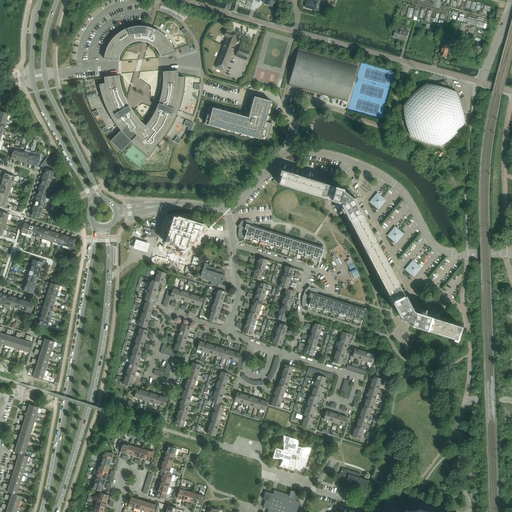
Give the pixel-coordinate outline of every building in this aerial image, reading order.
[(314,10),(317,1),(314,0),(307,0),(305,7),(305,8),(314,10)] [(324,12),(326,3),(317,1),(314,10),(324,12)] [(405,40),(408,31),(404,30),(405,27),(398,25),(394,37),(397,38),(405,40)] [(104,57),(104,59),(119,60),(119,58),(120,56),(120,54),(121,52),(122,51),(123,49),(125,47),(126,46),(128,45),(130,44),(132,43),(134,42),(136,41),(138,41),(140,41),(142,41),(144,41),(146,42),(148,43),(150,44),(152,45),(154,46),(155,48),(156,49),(158,51),(159,53),(160,55),(160,57),(175,53),(174,50),(173,47),(171,44),(170,42),(168,39),(166,37),(164,35),(161,33),(159,31),(156,30),(153,29),(151,28),(148,27),(145,26),(143,26),(140,26),(137,26),(135,26),(132,27),(130,28),(127,28),(125,29),(122,31),(120,32),(118,34),(116,35),(114,37),(113,38),(111,40),(110,41),(109,43),(108,44),(108,45),(107,46),(107,47),(106,49),(106,51),(105,53),(105,55),(104,57)] [(225,71),(232,52),(238,36),(226,31),(224,36),(227,37),(215,67),(225,71)] [(190,35),(189,32),(184,35),(187,41),(192,37),(190,35)] [(446,57),(450,44),(454,45),(456,41),(445,38),(444,41),(440,56),(446,57)] [(246,60),(249,53),(250,50),(240,46),(236,56),(246,60)] [(353,82),(358,65),(352,63),(299,48),(288,86),(347,102),(352,85),(351,85),(352,82),(353,82)] [(105,83),(99,84),(100,88),(101,92),(102,95),(103,99),(104,103),(106,107),(108,111),(110,115),(113,119),(115,123),(118,127),(121,130),(111,141),(113,143),(115,145),(117,147),(119,149),(121,151),(132,141),(148,155),(152,150),(156,146),(160,141),(163,137),(167,132),(170,127),(173,121),(175,116),(177,112),(179,108),(180,103),(181,99),(182,95),(183,90),(183,86),(184,82),(184,77),(178,77),(178,76),(178,74),(178,73),(178,72),(178,71),(163,72),(163,76),(163,80),(163,84),(162,88),(161,93),(160,97),(159,101),(158,104),(156,108),(154,112),(152,115),(150,119),(148,122),(145,125),(142,123),(140,120),(137,117),(135,114),(132,111),(130,108),(128,104),(126,101),(124,97),(123,93),(121,89),(120,84),(120,80),(119,75),(104,77),(104,78),(104,80),(104,81),(105,82),(105,83)] [(465,122),(458,94),(456,92),(448,90),(445,81),(445,82),(430,85),(428,85),(427,84),(426,84),(423,86),(421,88),(419,90),(417,92),(414,94),(412,97),(410,99),(408,101),(406,103),(404,106),(403,107),(405,107),(405,108),(412,136),(413,137),(423,140),(423,141),(424,141),(424,140),(435,143),(435,144),(436,144),(437,144),(442,145),(443,145),(448,140),(460,137),(458,130),(464,124),(465,122)] [(89,99),(97,97),(96,91),(88,94),(88,93),(86,94),(88,100),(89,99)] [(209,107),(204,124),(268,141),(272,124),(266,122),(271,102),(271,101),(254,96),(254,97),(253,99),(250,109),(249,115),(248,117),(245,116),(240,115),(209,107)] [(0,117),(7,119),(9,114),(0,110),(0,117)] [(186,120),(184,125),(188,127),(189,128),(187,130),(190,131),(194,124),(191,123),(186,120)] [(14,146),(11,158),(14,159),(16,160),(19,151),(20,148),(15,147),(15,146),(14,146)] [(21,162),(24,152),(19,151),(16,160),(21,162)] [(27,163),(30,154),(24,152),(21,162),(27,163)] [(32,165),(35,156),(30,154),(27,163),(32,165)] [(37,166),(40,157),(35,156),(32,165),(37,166)] [(52,177),(54,172),(45,169),(43,174),(52,177)] [(0,171),(0,206),(5,208),(15,176),(2,172),(0,171)] [(353,198),(351,192),(348,190),(342,189),(342,190),(282,171),(278,184),(326,199),(338,202),(341,204),(366,254),(378,247),(367,226),(359,212),(360,212),(352,198),(353,198)] [(49,188),(51,182),(42,180),(40,185),(49,188)] [(41,213),(43,208),(34,205),(32,210),(41,213)] [(30,216),(40,219),(41,213),(32,210),(31,213),(30,213),(27,212),(27,214),(30,216)] [(0,234),(2,235),(3,235),(6,236),(7,231),(4,230),(9,214),(0,211),(0,234)] [(175,218),(167,242),(187,248),(189,242),(194,243),(195,241),(197,241),(202,225),(185,220),(179,218),(179,220),(175,218)] [(245,220),(243,221),(242,220),(238,227),(239,227),(247,230),(246,232),(245,235),(245,237),(320,260),(323,249),(323,248),(322,247),(320,246),(319,246),(318,245),(316,244),(316,246),(300,241),(253,226),(253,224),(252,222),(250,220),(248,220),(245,220)] [(26,234),(29,225),(24,223),(21,232),(26,234)] [(32,236),(35,226),(29,225),(26,234),(32,236)] [(37,237),(40,228),(35,226),(32,236),(37,237)] [(42,239),(45,229),(40,228),(37,237),(42,239)] [(52,242),(55,233),(50,231),(47,240),(52,242)] [(63,245),(66,236),(60,234),(57,244),(63,245)] [(68,247),(71,237),(66,236),(63,245),(68,247)] [(73,249),(76,239),(71,237),(68,247),(73,249)] [(396,282),(378,247),(366,254),(399,316),(401,315),(410,322),(410,323),(410,324),(410,325),(410,323),(455,337),(455,338),(455,339),(459,326),(416,312),(417,308),(413,305),(410,308),(403,295),(396,282)] [(41,268),(42,262),(43,262),(33,259),(31,265),(41,268)] [(224,272),(224,271),(223,270),(222,269),(221,269),(220,269),(219,269),(218,269),(209,266),(210,264),(205,263),(204,266),(203,268),(200,277),(211,280),(210,285),(227,290),(227,288),(227,286),(222,284),(224,275),(225,274),(225,273),(224,272)] [(266,271),(268,266),(267,266),(266,265),(257,263),(256,268),(264,270),(266,271)] [(39,273),(41,268),(31,265),(30,270),(39,273)] [(38,278),(39,273),(30,270),(28,275),(38,278)] [(36,283),(38,278),(28,275),(27,280),(36,283)] [(282,276),(281,276),(279,281),(281,281),(289,284),(291,279),(282,276)] [(34,288),(36,283),(27,280),(25,285),(34,288)] [(58,291),(60,286),(51,283),(49,288),(58,291)] [(33,294),(34,288),(25,285),(23,291),(33,294)] [(317,290),(316,289),(315,288),(314,288),(313,288),(312,288),(311,288),(310,285),(304,291),(305,291),(304,292),(312,295),(311,298),(310,300),(309,303),(309,305),(361,322),(365,309),(322,296),(318,295),(318,293),(318,292),(317,291),(317,290)] [(265,295),(266,290),(258,287),(256,292),(265,295)] [(57,296),(58,291),(49,288),(47,293),(57,296)] [(162,305),(167,307),(172,290),(167,289),(162,305)] [(10,306),(13,297),(8,295),(5,305),(10,306)] [(15,308),(18,299),(13,297),(10,306),(15,308)] [(54,306),(55,301),(46,298),(44,304),(54,306)] [(20,310),(23,300),(18,299),(15,308),(20,310)] [(26,311),(28,302),(23,300),(20,310),(26,311)] [(31,313),(34,304),(28,302),(26,311),(31,313)] [(52,312),(54,306),(44,304),(42,309),(52,312)] [(50,317),(52,312),(42,309),(41,314),(50,317)] [(49,322),(50,317),(41,314),(39,319),(49,322)] [(47,327),(49,322),(39,319),(38,324),(47,327)] [(286,331),(287,326),(287,325),(277,322),(275,327),(286,331)] [(284,336),(286,331),(275,327),(274,333),(284,336)] [(5,345),(10,330),(8,329),(6,335),(3,334),(0,344),(5,345)] [(15,348),(19,333),(17,332),(15,338),(13,337),(10,347),(15,348)] [(282,341),(284,336),(274,333),(272,338),(274,338),(282,341)] [(24,351),(29,336),(27,335),(25,341),(22,340),(19,350),(24,351)] [(51,351),(53,346),(38,342),(37,344),(43,346),(42,348),(51,351)] [(167,344),(163,343),(160,352),(184,360),(185,355),(166,350),(168,344),(167,344)] [(238,370),(243,369),(242,366),(243,362),(247,347),(243,346),(240,354),(238,362),(237,367),(238,370)] [(315,356),(316,352),(314,351),(306,348),(304,353),(313,356),(315,356)] [(48,361),(50,356),(35,351),(34,354),(40,355),(39,358),(48,361)] [(269,374),(267,377),(269,380),(272,377),(275,374),(277,365),(280,357),(275,356),(271,371),(269,374)] [(341,365),(343,360),(334,357),(333,362),(341,365)] [(45,370),(47,366),(32,361),(31,363),(37,365),(36,367),(45,370)] [(346,370),(366,375),(367,371),(348,365),(346,370)] [(309,367),(307,372),(309,372),(317,375),(326,377),(331,379),(333,374),(309,367)] [(382,377),(384,370),(377,368),(375,375),(382,377)] [(42,380),(44,375),(29,370),(28,373),(34,374),(33,377),(42,380)] [(245,374),(241,377),(243,379),(247,383),(254,385),(261,385),(264,384),(262,379),(260,380),(255,381),(250,379),(246,376),(245,374)] [(344,380),(340,392),(345,393),(349,381),(344,380)] [(348,386),(344,398),(349,399),(353,387),(348,386)] [(319,398),(321,393),(313,390),(311,395),(318,397),(318,398),(319,398)] [(369,414),(371,409),(364,407),(364,404),(364,406),(363,406),(361,412),(369,414)] [(36,417),(37,412),(22,408),(21,410),(27,412),(26,414),(36,417)] [(33,427),(34,422),(19,417),(18,419),(24,421),(23,424),(33,427)] [(183,426),(185,421),(176,418),(175,424),(183,426)] [(364,430),(366,424),(358,421),(356,426),(356,427),(363,429),(364,430)] [(30,436),(31,431),(16,427),(15,429),(21,431),(20,433),(30,436)] [(282,459),(283,459),(279,466),(295,471),(296,466),(297,466),(298,466),(297,470),(303,474),(312,447),(301,447),(298,446),(299,440),(283,435),(283,450),(276,448),(272,459),(281,459),(282,459)] [(27,446),(28,441),(13,436),(12,438),(18,440),(17,443),(27,446)] [(126,454),(129,445),(123,443),(120,452),(120,453),(120,452),(126,454)] [(132,456),(135,447),(129,445),(126,454),(132,456)] [(175,455),(177,448),(167,445),(167,446),(166,452),(175,455)] [(24,455),(25,450),(10,446),(9,448),(15,450),(14,452),(19,454),(24,455)] [(139,458),(142,449),(135,447),(132,456),(133,456),(139,458)] [(145,460),(148,451),(142,449),(139,458),(145,459),(144,460),(145,460)] [(111,460),(113,454),(114,454),(104,451),(102,457),(111,460)] [(151,462),(154,453),(148,451),(145,460),(151,462)] [(173,461),(175,455),(166,452),(164,458),(163,458),(173,461)] [(26,466),(27,462),(12,457),(11,459),(17,461),(16,463),(26,466)] [(109,466),(111,460),(102,457),(100,464),(110,467),(110,466),(109,466)] [(171,467),(173,461),(163,458),(164,459),(162,465),(171,467)] [(107,473),(109,467),(110,467),(100,464),(98,470),(107,473)] [(169,473),(171,467),(162,465),(160,470),(159,470),(159,471),(163,472),(169,473)] [(23,476),(24,471),(9,466),(8,469),(14,470),(13,473),(23,476)] [(369,481),(360,478),(361,474),(352,471),(342,468),(340,476),(336,486),(348,490),(349,487),(365,493),(369,481)] [(105,478),(107,473),(98,470),(96,476),(106,479),(105,478)] [(170,481),(172,474),(169,473),(163,472),(161,478),(170,481)] [(149,473),(142,493),(146,494),(153,474),(149,473)] [(20,485),(21,481),(6,476),(5,478),(11,480),(10,482),(20,485)] [(103,485),(105,479),(106,479),(96,476),(94,482),(103,485)] [(169,487),(170,481),(161,478),(160,484),(159,484),(169,487)] [(102,491),(103,485),(94,482),(92,489),(102,492),(102,491)] [(167,493),(169,487),(159,484),(159,485),(158,490),(167,493)] [(17,495),(18,490),(3,485),(2,488),(8,489),(7,492),(12,494),(12,493),(17,495)] [(183,500),(186,491),(180,489),(177,498),(183,500)] [(165,500),(167,493),(158,490),(156,496),(155,496),(155,497),(165,500)] [(296,511),(299,502),(300,502),(296,500),(298,493),(291,491),(289,495),(274,491),(274,490),(273,494),(265,492),(266,491),(265,491),(263,499),(265,500),(263,507),(261,511),(296,511)] [(189,502),(192,493),(186,491),(183,500),(189,502)] [(106,502),(108,496),(109,496),(109,495),(99,492),(97,499),(106,502)] [(196,504),(198,495),(192,493),(189,502),(190,502),(196,504)] [(202,506),(204,500),(205,496),(198,495),(196,504),(201,505),(201,506),(202,506)] [(19,506),(20,501),(5,496),(4,499),(10,500),(9,503),(19,506)] [(134,508),(137,499),(131,497),(131,496),(128,506),(134,508)] [(105,507),(106,502),(97,499),(95,505),(105,508),(105,507)] [(141,510),(143,500),(143,501),(137,499),(134,508),(141,510)] [(147,511),(149,503),(144,501),(143,500),(141,510),(147,511)] [(147,511),(153,511),(156,504),(155,504),(155,505),(149,503),(147,511)]
